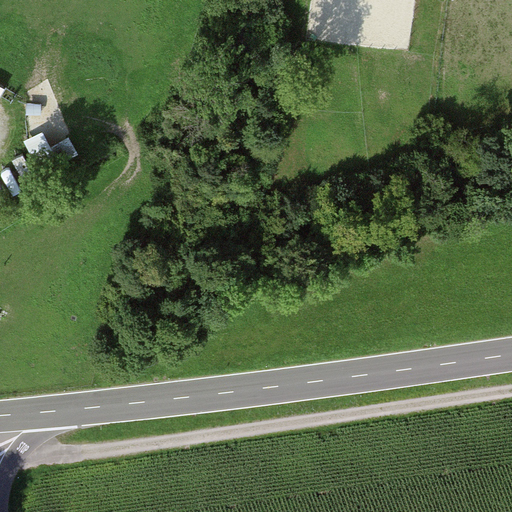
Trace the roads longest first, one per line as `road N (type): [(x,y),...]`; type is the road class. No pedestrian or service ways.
road 1 (track): [(511,391),(0,464)]
road 2 (primary): [(0,416),(511,358)]
